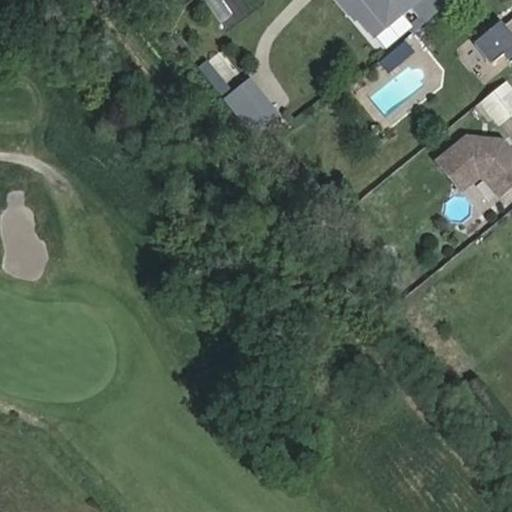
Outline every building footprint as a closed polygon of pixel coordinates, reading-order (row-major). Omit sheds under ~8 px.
[(341,0),(355,17),(370,5),(386,25),(416,0),(341,0)] [(424,0),(415,8),(426,21),(447,4),(443,0),(424,0)] [(424,43),(476,0),(459,0),(417,34),(424,43)] [(511,23),(504,30),(497,36),(497,42),(511,59),(511,23)] [(210,58),(198,68),(222,98),(234,88),(210,58)] [(256,136),(284,112),(253,76),(225,100),(256,136)] [(511,186),(511,151),(504,142),(468,138),(439,162),(463,191),(480,177),(486,178),(501,196),(511,186)]
